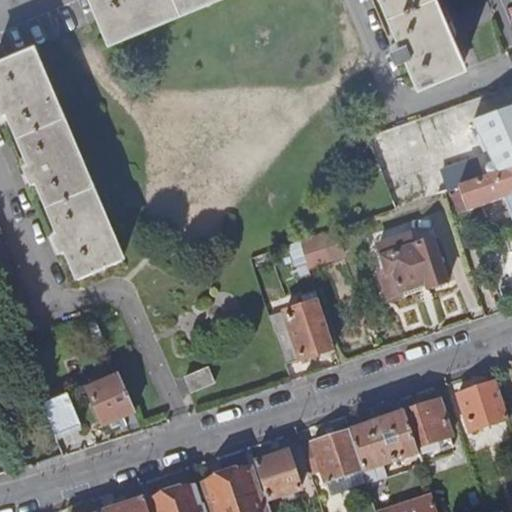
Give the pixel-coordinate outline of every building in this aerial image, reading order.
[(90,0),(99,19),(108,41),(208,0),(90,0)] [(384,0),(402,40),(391,45),(396,59),(407,54),(419,81),(463,62),(437,0),(384,0)] [(0,67),(0,98),(1,101),(0,100),(0,110),(2,116),(7,115),(31,170),(26,171),(32,185),(37,184),(60,237),(55,240),(61,254),(66,252),(78,279),(123,260),(33,54),(0,67)] [(490,178),(511,170),(511,109),(475,125),(495,167),(489,169),(488,171),(488,174),(490,178)] [(453,171),(459,189),(485,180),(479,162),(453,171)] [(485,180),(459,189),(467,212),(506,198),(511,214),(511,170),(490,178),(485,180)] [(449,192),(459,189),(453,171),(443,174),(449,192)] [(0,302),(15,340),(42,331),(40,324),(0,228),(0,302)] [(293,235),(293,260),(343,260),(343,235),(293,235)] [(411,236),(378,247),(388,275),(394,273),(400,293),(426,284),(427,289),(449,281),(435,240),(415,247),(411,236)] [(285,366),(335,350),(319,302),(285,314),(293,337),(277,342),(285,366)] [(185,377),(191,392),(213,383),(207,368),(185,377)] [(103,427),(136,412),(120,376),(88,391),(103,427)] [(471,433),(510,420),(498,383),(459,396),(471,433)] [(43,407),(56,439),(82,428),(69,396),(43,407)] [(406,413),(417,447),(451,437),(440,403),(406,413)] [(419,455),(417,447),(406,413),(350,432),(363,470),(368,484),(387,477),(384,466),(419,455)] [(326,483),(363,470),(350,432),(313,444),(326,483)] [(266,496),(268,502),(301,491),(297,477),(311,472),(303,448),(255,463),(266,496)] [(468,485),(477,482),(473,467),(463,470),(468,485)] [(271,511),(268,502),(266,496),(260,498),(250,470),(205,485),(214,511),(271,511)] [(201,511),(200,507),(198,509),(192,489),(152,502),(155,511),(201,511)] [(437,511),(432,495),(381,511),(437,511)] [(148,511),(145,499),(105,511),(148,511)]
